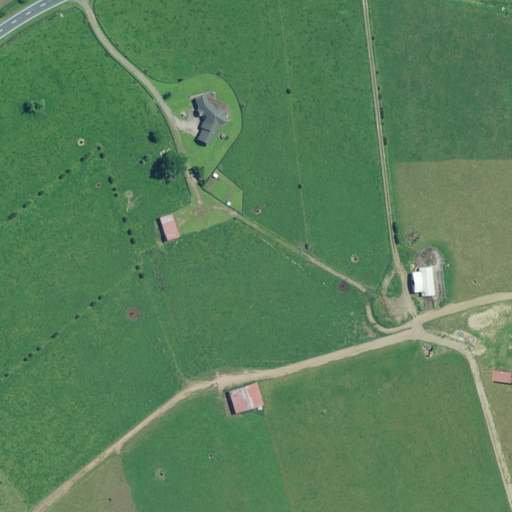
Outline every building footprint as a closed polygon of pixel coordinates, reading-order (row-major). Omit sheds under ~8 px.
[(206,101),(203,95),(193,99),(197,110),(195,111),(197,117),(202,115),(204,119),(199,128),(201,129),(196,140),(208,146),(217,129),(224,122),(223,110),(206,101)] [(194,205),(191,196),(167,203),(170,213),(194,205)] [(177,237),(170,215),(159,219),(165,241),(177,237)] [(432,267),(417,268),(418,273),(410,273),(412,293),(420,292),(420,297),(435,295),(432,267)] [(511,321),(499,316),(496,324),(511,330),(511,321)] [(511,373),(495,371),(494,382),(511,383),(511,373)] [(263,405),(256,383),(227,392),(234,414),(263,405)]
